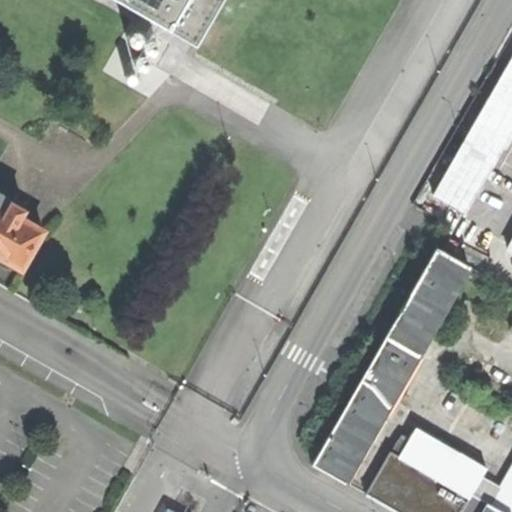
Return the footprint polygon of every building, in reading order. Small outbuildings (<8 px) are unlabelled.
[(121,0),(191,40),(214,0),(121,0)] [(97,67),(129,87),(157,39),(125,20),(97,67)] [(511,45),(428,190),(464,209),(511,125),(511,45)] [(0,255),(19,266),(41,229),(17,214),(21,207),(0,195),(0,255)] [(511,231),(503,248),(511,251),(511,231)] [(325,469),(342,479),(466,264),(432,243),(311,461),(325,469)] [(389,449),(364,491),(399,511),(511,511),(511,318),(507,328),(511,330),(511,462),(489,502),(470,490),(484,464),(433,435),(430,441),(410,430),(396,454),(389,449)]
